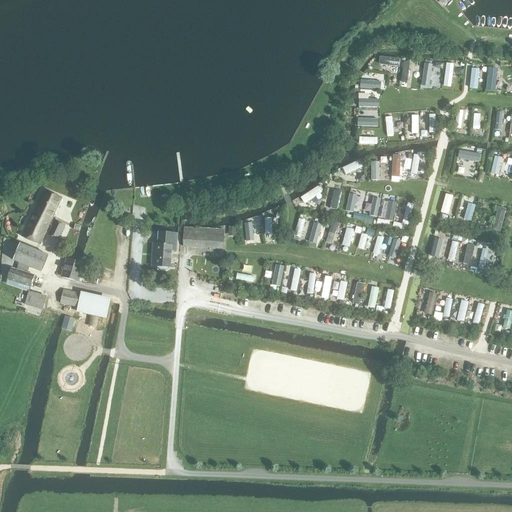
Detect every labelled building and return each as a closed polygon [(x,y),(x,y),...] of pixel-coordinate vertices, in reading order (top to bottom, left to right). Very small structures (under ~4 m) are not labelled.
[(399,66),(399,58),(380,56),(379,64),(399,66)] [(410,61),(404,61),(401,82),(407,83),(410,61)] [(429,85),(432,63),(425,62),(421,84),(429,85)] [(451,86),(453,63),(446,62),(443,86),(451,86)] [(495,90),(497,67),(488,66),(486,89),(495,90)] [(477,88),(479,68),(471,67),(470,87),(477,88)] [(381,81),(361,79),(360,87),(380,89),(381,81)] [(379,107),(379,99),(358,98),(358,106),(379,107)] [(463,110),(456,109),(454,127),(461,128),(463,110)] [(503,111),(496,110),(494,128),(501,129),(503,111)] [(480,113),(474,113),(472,128),(479,129),(480,113)] [(392,116),(385,116),(387,134),(394,134),(392,116)] [(378,126),(378,118),(358,117),(358,125),(378,126)] [(479,161),(481,153),(460,149),(458,157),(479,161)] [(416,174),(420,154),(414,153),(410,173),(416,174)] [(399,176),(401,155),(394,154),(392,176),(399,176)] [(502,157),(495,155),(491,172),(498,174),(502,157)] [(362,167),(359,160),(342,167),(346,174),(362,167)] [(322,192),(318,186),(300,197),(305,203),(322,192)] [(341,190),(334,189),(330,208),(336,209),(341,190)] [(48,235),(57,239),(64,223),(52,218),(61,198),(44,190),(23,237),(41,245),(50,225),(52,226),(48,235)] [(357,194),(351,193),(347,211),(353,212),(357,194)] [(448,214),(453,195),(446,193),(441,212),(448,214)] [(381,198),(373,197),(369,215),(377,216),(381,198)] [(397,202),(389,201),(386,219),(393,221),(397,202)] [(413,203),(407,202),(402,224),(408,225),(413,203)] [(471,221),(476,205),(468,203),(464,219),(471,221)] [(498,206),(492,229),(500,231),(506,208),(498,206)] [(122,213),(115,212),(114,223),(126,225),(128,216),(122,215),(122,213)] [(305,220),(299,218),(294,235),(300,236),(305,220)] [(332,242),(337,223),(331,221),(326,241),(332,242)] [(253,239),(252,222),(245,222),(246,240),(253,239)] [(321,224),(314,222),(309,241),(316,243),(321,224)] [(236,226),(228,226),(228,235),(236,236),(236,226)] [(184,227),(182,246),(223,249),(225,230),(193,228),(184,227)] [(349,246),(354,229),(346,227),(342,244),(349,246)] [(158,232),(156,266),(170,267),(170,257),(175,257),(177,234),(158,232)] [(369,234),(361,232),(357,249),(365,251),(369,234)] [(379,255),(384,237),(377,235),(373,253),(379,255)] [(435,237),(431,255),(438,257),(442,239),(435,237)] [(401,240),(394,238),(389,256),(396,258),(401,240)] [(458,242),(452,241),(448,259),(454,261),(458,242)] [(28,273),(30,267),(42,272),(48,254),(20,243),(13,261),(19,262),(16,269),(12,268),(8,279),(30,287),(34,275),(28,273)] [(475,245),(468,243),(463,262),(470,264),(475,245)] [(489,249),(483,247),(478,268),(484,269),(489,249)] [(62,277),(78,281),(83,264),(67,260),(62,277)] [(289,286),(295,265),(288,263),(282,284),(289,286)] [(284,265),(276,264),(272,284),(280,286),(284,265)] [(301,269),(295,268),(290,290),(296,291),(301,269)] [(254,275),(237,272),(235,279),(253,282),(254,275)] [(316,274),(310,273),(307,292),(313,293),(316,274)] [(332,277),(325,275),(321,296),(328,297),(332,277)] [(347,282),(341,280),(336,298),(343,300),(347,282)] [(364,283),(357,282),(353,302),(359,304),(364,283)] [(378,287),(372,286),(368,304),(375,306),(378,287)] [(394,290),(388,288),(384,307),(390,308),(394,290)] [(91,314),(89,322),(97,324),(98,316),(105,317),(109,299),(81,292),(81,293),(64,290),(61,303),(78,307),(77,311),(91,314)] [(47,296),(29,291),(25,305),(42,310),(47,296)] [(437,293),(429,292),(425,312),(433,314),(437,293)] [(449,317),(452,298),(446,297),(443,316),(449,317)] [(464,322),(469,301),(461,300),(456,320),(464,322)] [(479,324),(484,304),(478,302),(473,323),(479,324)] [(511,320),(511,310),(506,309),(502,327),(510,329),(511,320)]
